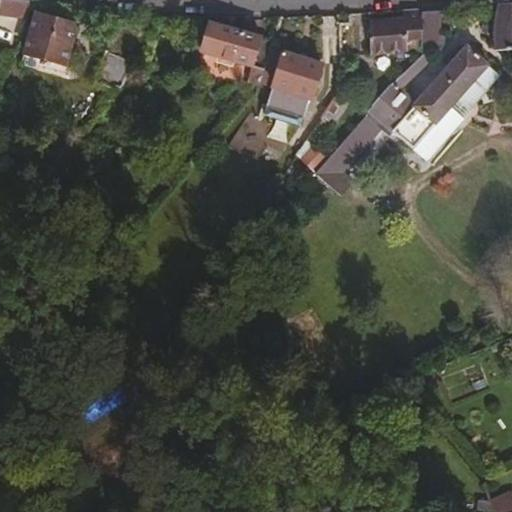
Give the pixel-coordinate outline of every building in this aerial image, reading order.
[(0,0),(0,11),(20,14),(22,0),(0,0)] [(511,45),(511,0),(497,0),(494,16),(494,46),(511,45)] [(422,36),(423,11),(423,8),(418,4),(404,5),(404,14),(369,16),(371,50),(406,47),(406,37),(414,37),(422,36)] [(69,49),(76,22),(36,10),(21,61),(71,76),(78,52),(69,49)] [(439,44),(442,16),(445,16),(445,10),(423,11),(422,36),(422,45),(439,44)] [(253,63),(260,34),(209,20),(200,48),(253,63)] [(266,67),(274,46),(276,39),(260,34),(253,63),(266,67)] [(437,121),(488,62),(467,41),(415,101),(397,86),(402,81),(404,83),(430,58),(422,50),(390,80),(366,107),(368,109),(314,169),(339,192),(352,177),(343,168),(384,123),(426,158),(449,133),(437,121)] [(313,95),(321,62),(274,46),(266,67),(261,80),(269,83),(265,99),(302,110),(307,94),(313,95)] [(117,86),(129,60),(110,50),(98,77),(117,86)] [(261,80),(266,67),(253,63),(249,77),(261,80)] [(330,119),(346,92),(340,87),(322,114),(330,119)] [(299,121),(302,110),(265,99),(262,111),(299,121)] [(0,139),(22,146),(26,130),(0,122),(0,139)] [(494,511),(501,511),(511,507),(511,491),(489,502),(494,511)]
